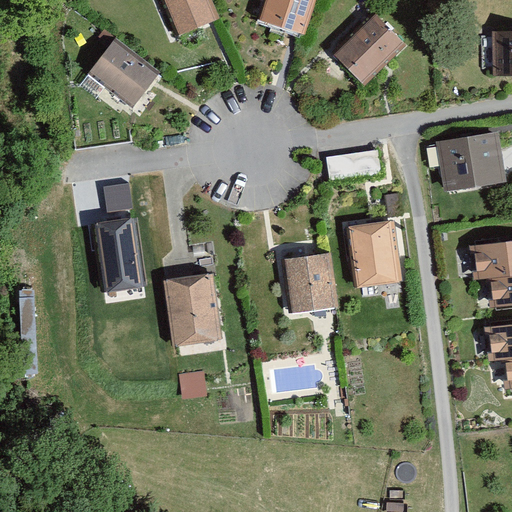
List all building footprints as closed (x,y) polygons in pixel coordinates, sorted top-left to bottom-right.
[(160,0),(172,33),(213,19),(205,0),(160,0)] [(264,0),(258,21),(301,35),(311,0),(264,0)] [(373,12),(329,54),(361,87),(405,45),(373,12)] [(511,34),(494,35),(496,78),(511,77),(511,34)] [(157,75),(114,41),(85,76),(128,110),(157,75)] [(496,133),(432,144),(441,193),(504,182),(496,133)] [(330,177),(381,172),(379,149),(328,154),(330,177)] [(346,226),(355,293),(397,287),(387,220),(346,226)] [(511,243),(467,249),(471,280),(487,278),(490,307),(511,304),(511,243)] [(328,253),(282,259),(290,316),(336,309),(328,253)] [(213,275),(162,282),(171,348),(222,341),(213,275)] [(511,326),(483,329),(486,363),(504,361),(507,388),(511,387),(511,326)]
